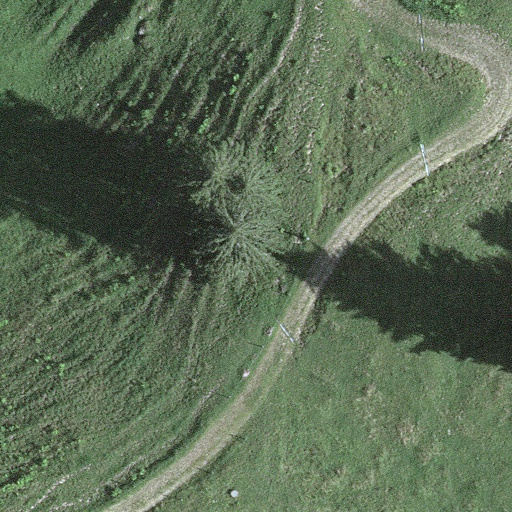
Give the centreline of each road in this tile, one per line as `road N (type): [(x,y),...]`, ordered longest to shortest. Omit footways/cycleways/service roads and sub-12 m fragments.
road 1 (track): [(511,106),(491,139),(420,184),(349,248),(250,434),(144,511)]
road 2 (track): [(373,0),(429,40),(492,61),(511,88)]
